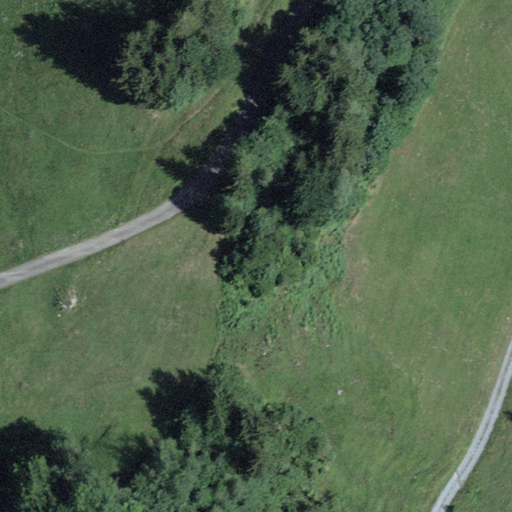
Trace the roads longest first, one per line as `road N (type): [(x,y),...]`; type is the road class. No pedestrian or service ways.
road 1 (unclassified): [(310,0),(190,196),(0,279)]
road 2 (track): [(511,359),(473,455),(439,511)]
